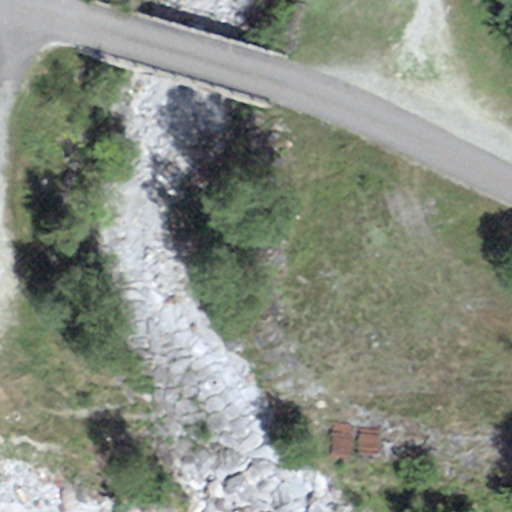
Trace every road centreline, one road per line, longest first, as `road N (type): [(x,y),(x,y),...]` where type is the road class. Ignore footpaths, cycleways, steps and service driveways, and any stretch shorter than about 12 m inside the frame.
road 1 (unclassified): [(511,186),(283,79),(0,4)]
road 2 (track): [(421,143),(419,208),(432,267),(511,340)]
road 3 (track): [(421,143),(423,0)]
